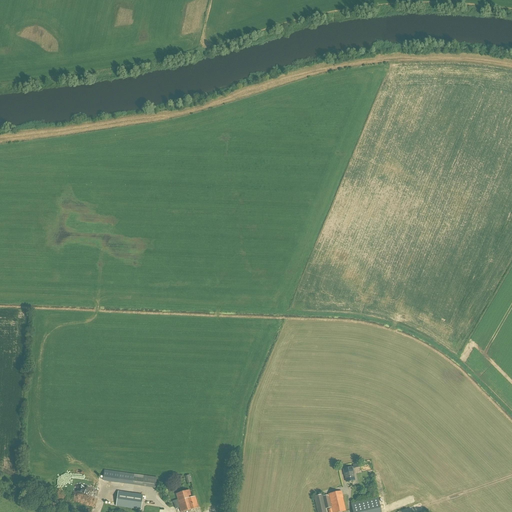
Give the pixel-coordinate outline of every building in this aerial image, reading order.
[(355,480),(353,474),(354,474),(352,467),(343,469),(344,476),(345,476),(346,482),(355,480)] [(155,488),(157,478),(135,474),(133,484),(155,488)] [(191,497),(189,490),(176,494),(178,500),(173,501),(175,509),(180,507),(181,511),(182,511),(198,507),(195,496),(191,497)] [(340,511),(346,511),(341,491),(329,494),(329,495),(323,496),(323,494),(313,496),(317,511),(326,511),(325,509),(331,508),(332,508),(328,510),(328,511),(340,511)] [(143,495),(118,492),(116,507),(141,510),(143,495)]
